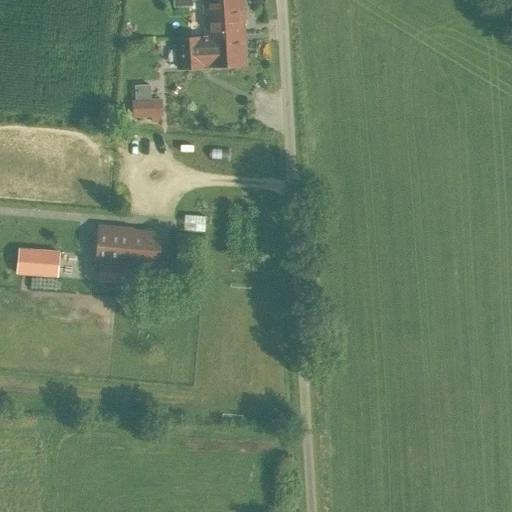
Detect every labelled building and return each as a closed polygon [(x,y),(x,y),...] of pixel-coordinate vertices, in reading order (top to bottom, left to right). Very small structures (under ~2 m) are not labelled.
[(205,37),(244,35),(243,7),(242,0),(202,0),(203,10),(205,37)] [(177,69),(245,64),(243,36),(244,36),(244,35),(205,37),(205,38),(175,40),(177,69)] [(134,116),(162,113),(161,101),(133,102),(134,116)] [(94,263),(99,263),(98,279),(127,282),(128,266),(129,264),(157,267),(160,233),(132,231),(132,230),(98,226),(94,263)] [(18,248),(16,274),(58,278),(60,252),(18,248)]
